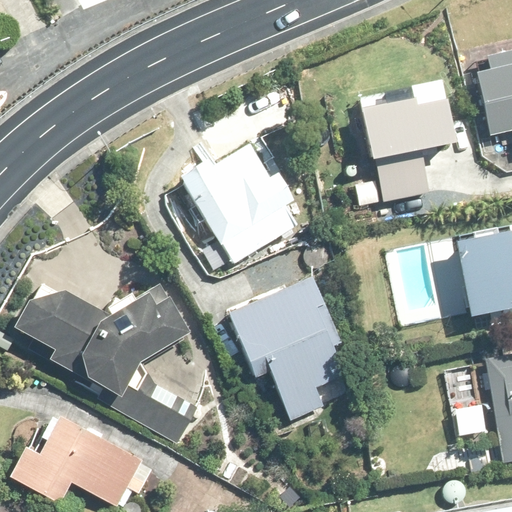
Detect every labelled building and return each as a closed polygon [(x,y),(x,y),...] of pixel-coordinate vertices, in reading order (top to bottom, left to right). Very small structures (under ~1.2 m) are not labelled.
[(511,52),(488,57),(491,72),(477,75),(491,138),(511,133),(511,52)] [(441,95),(359,111),(379,209),(429,199),(419,153),(452,146),(441,95)] [(511,238),(460,249),(473,323),(511,315),(511,238)] [(259,383),(270,378),(291,425),(355,395),(335,353),(343,349),(313,282),(230,320),(259,383)] [(143,367),(192,335),(160,290),(109,321),(42,286),(15,333),(54,354),(49,364),(98,391),(93,399),(176,445),(196,409),(137,377),(143,367)] [(374,357),(361,362),(363,370),(377,365),(374,357)] [(511,359),(486,364),(504,465),(511,464),(511,359)] [(41,442),(46,444),(39,458),(26,451),(10,482),(62,508),(73,488),(119,511),(120,509),(127,511),(136,495),(141,498),(154,473),(142,468),(144,464),(101,442),(103,438),(87,430),(86,433),(59,419),(57,424),(51,422),(41,442)] [(290,487),(279,500),(290,511),(302,498),(290,487)]
